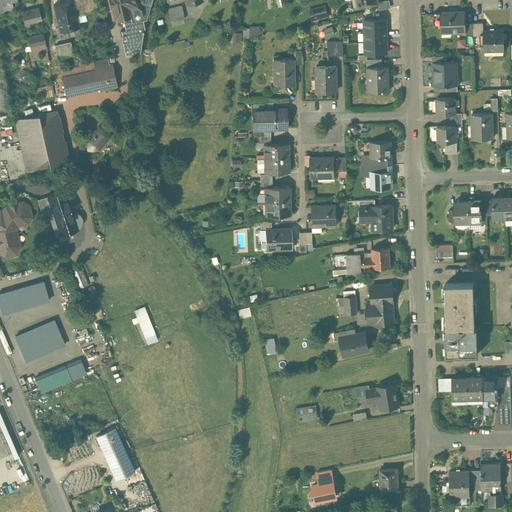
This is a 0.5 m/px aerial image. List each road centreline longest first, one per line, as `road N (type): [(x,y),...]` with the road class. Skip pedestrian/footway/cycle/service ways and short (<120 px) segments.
road 1 (residential): [(416,179),(420,439)]
road 2 (residential): [(61,511),(0,370)]
